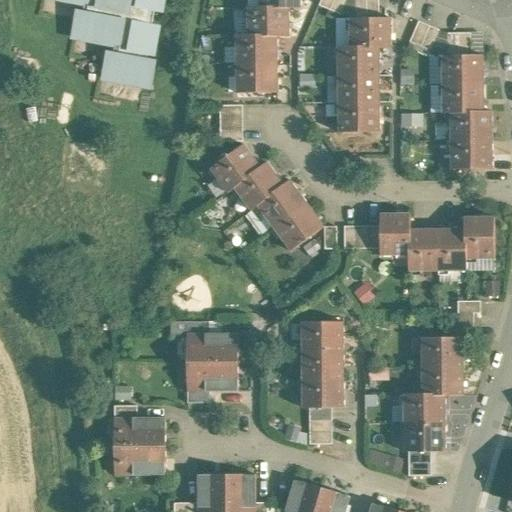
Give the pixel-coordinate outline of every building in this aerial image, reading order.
[(63,0),(78,3),(85,5),(83,12),(76,10),(72,32),(73,32),(72,37),(115,45),(114,53),(107,51),(103,73),(102,78),(150,87),(150,88),(152,88),(157,61),(147,59),(148,55),(154,56),(159,26),(152,24),(155,11),(162,13),(164,0),(63,0)] [(301,8),(301,0),(260,0),(260,7),(260,8),(290,7),(290,8),(301,8)] [(321,0),(319,5),(330,10),(334,0),(321,0)] [(347,0),(334,0),(330,10),(341,15),(347,0)] [(367,18),(366,0),(354,0),(355,18),(367,18)] [(379,18),(379,0),(366,0),(367,18),(379,18)] [(290,8),(290,7),(260,8),(260,7),(248,7),(249,35),(249,36),(278,36),(278,37),(290,37),(290,8)] [(392,48),(391,18),(379,18),(367,18),(355,18),(350,18),(350,47),(380,47),(380,48),(392,48)] [(430,26),(419,21),(410,42),(421,47),(430,26)] [(441,31),(430,26),(421,47),(432,51),(441,31)] [(459,55),(459,33),(447,33),(447,55),(459,55)] [(471,55),(471,33),(459,33),(459,55),(471,55)] [(278,37),(278,36),(249,36),(249,35),(236,35),(237,64),(278,64),(278,37)] [(380,47),(350,47),(338,47),(339,76),(380,75),(380,48),(380,47)] [(484,84),(484,55),(471,55),(459,55),(447,55),(442,56),(443,85),(484,84)] [(279,92),(278,64),(237,64),(237,93),(279,92)] [(380,75),(339,76),(339,104),(380,103),(380,75)] [(485,111),(484,84),(443,85),(443,113),(451,113),(451,112),(485,112),(485,111)] [(381,132),(380,103),(339,104),(339,133),(381,132)] [(243,117),(243,105),(220,105),(220,118),(243,117)] [(485,111),(485,112),(451,112),(451,113),(451,140),(493,140),(492,111),(485,111)] [(243,129),(243,117),(220,118),(221,130),(243,129)] [(243,142),(243,129),(221,130),(221,142),(243,142)] [(493,169),(493,140),(451,140),(451,169),(493,169)] [(244,144),(211,169),(229,193),(235,188),(261,168),(261,167),(244,144)] [(267,162),(261,167),(261,168),(235,188),(252,211),(258,206),(284,186),(284,185),(267,162)] [(290,180),(284,185),(284,186),(258,206),(274,228),(307,203),(290,180)] [(307,203),(274,228),(291,251),(325,227),(307,203)] [(410,214),(381,214),(381,226),(381,249),(381,255),(409,255),(410,255),(410,230),(410,214)] [(495,258),(495,217),(464,217),(465,229),(466,229),(466,259),(467,259),(495,258)] [(337,226),(325,227),(325,249),(337,249),(337,226)] [(357,249),(356,226),(344,226),(345,249),(357,249)] [(369,226),(357,226),(356,226),(357,249),(369,249),(369,226)] [(381,249),(381,226),(369,226),(369,249),(381,249)] [(466,259),(466,229),(465,229),(438,230),(438,271),(467,271),(467,259),(466,259)] [(438,271),(438,230),(410,230),(410,255),(409,255),(409,271),(438,271)] [(480,313),(480,301),(458,301),(458,313),(474,313),(480,313)] [(474,325),(474,313),(458,313),(451,313),(451,325),(474,325)] [(210,334),(210,322),(187,322),(187,334),(210,334)] [(344,351),(344,322),(302,322),(303,351),(344,351)] [(474,325),(451,325),(452,337),(464,337),(474,337),(474,325)] [(210,334),(187,334),(188,363),(239,362),(238,334),(210,334)] [(452,337),(422,337),(422,366),(464,366),(464,337),(452,337)] [(344,351),(303,351),(303,379),(344,379),(344,351)] [(239,362),(188,363),(188,391),(210,391),(239,391),(239,362)] [(464,366),(422,366),(423,393),(423,394),(446,394),(446,395),(464,395),(464,366)] [(344,379),(303,379),(303,408),(310,408),(332,408),(344,408),(344,379)] [(210,391),(188,391),(188,403),(210,403),(210,391)] [(446,395),(446,394),(423,394),(423,393),(404,394),(404,423),(446,422),(446,395)] [(138,418),(137,406),(115,406),(115,418),(138,418)] [(332,420),(332,408),(310,408),(310,420),(332,420)] [(166,446),(166,418),(138,418),(115,418),(115,447),(166,446)] [(332,420),(310,420),(310,432),(332,432),(332,420)] [(446,451),(446,422),(404,423),(405,452),(409,452),(431,451),(446,451)] [(287,425),(287,440),(308,440),(308,425),(287,425)] [(333,444),(332,432),(310,432),(310,444),(333,444)] [(166,446),(115,447),(116,475),(167,475),(166,446)] [(401,470),(403,456),(374,450),(371,465),(401,470)] [(431,463),(431,451),(409,452),(409,464),(431,463)] [(431,476),(431,463),(409,464),(409,476),(431,476)] [(227,511),(227,474),(199,474),(199,503),(198,511),(227,511)] [(256,511),(256,503),(256,474),(227,474),(227,511),(256,511)] [(315,511),(323,488),(295,480),(287,507),(285,511),(315,511)] [(345,511),(350,496),(323,488),(315,511),(345,511)] [(400,511),(373,502),(370,511),(400,511)] [(186,511),(187,503),(175,503),(174,511),(186,511)] [(198,511),(199,503),(187,503),(186,511),(198,511)] [(267,511),(268,503),(256,503),(256,511),(267,511)]
